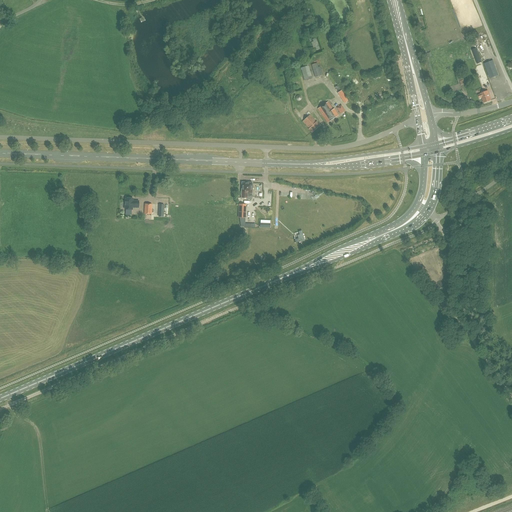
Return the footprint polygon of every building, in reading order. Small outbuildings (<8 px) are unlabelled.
[(478,65),(475,56),(470,58),(473,67),(478,65)] [(490,78),(498,75),(493,60),(484,64),(490,78)] [(317,63),(312,65),(315,77),(322,75),(323,75),(320,66),(318,66),(317,63)] [(309,66),(301,68),(304,80),(312,78),(309,66)] [(341,90),(338,93),(344,103),(348,101),(341,90)] [(484,103),(491,100),(488,91),(480,93),(481,94),(478,95),(480,98),(482,97),(484,103)] [(338,115),(334,109),(333,109),(328,102),(318,108),(327,123),(338,115)] [(341,114),(345,111),(341,105),(336,108),(341,114)] [(302,121),(309,128),(308,129),(312,133),(320,125),(317,121),(316,121),(310,114),(302,121)] [(252,194),(252,183),(242,182),(241,198),(247,198),(247,196),(251,197),(252,194)] [(138,208),(138,200),(131,200),(131,198),(125,198),(125,209),(131,209),(131,207),(138,208)] [(246,218),(246,204),(239,204),(238,218),(246,218)] [(253,231),(252,243),(261,243),(261,231),(253,231)] [(298,232),(294,233),(295,239),(295,242),(306,241),(305,237),(302,238),(302,235),(299,236),(298,232)]
